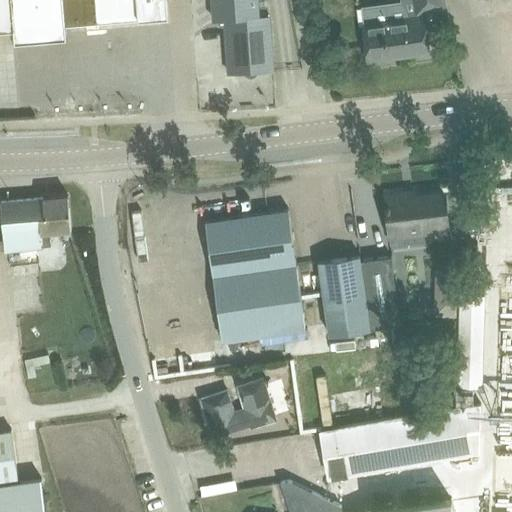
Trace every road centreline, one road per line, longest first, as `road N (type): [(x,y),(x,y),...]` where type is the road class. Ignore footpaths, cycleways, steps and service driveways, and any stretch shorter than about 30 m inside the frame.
road 1 (tertiary): [(99,156),(511,108)]
road 2 (unclassified): [(176,511),(111,295),(99,156)]
